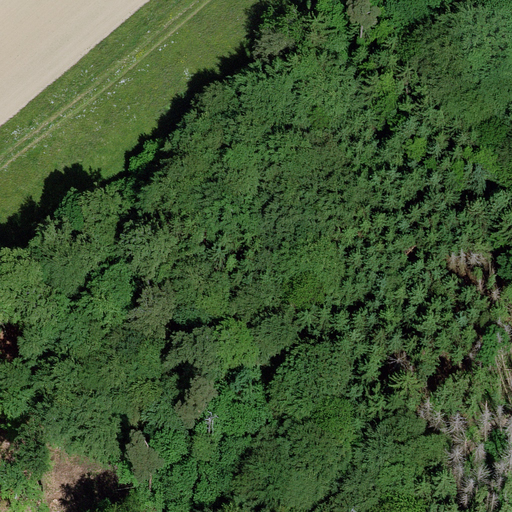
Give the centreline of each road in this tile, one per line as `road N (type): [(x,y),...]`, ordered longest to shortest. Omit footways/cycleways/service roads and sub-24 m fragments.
road 1 (track): [(336,0),(215,104),(0,485)]
road 2 (track): [(511,414),(402,511)]
